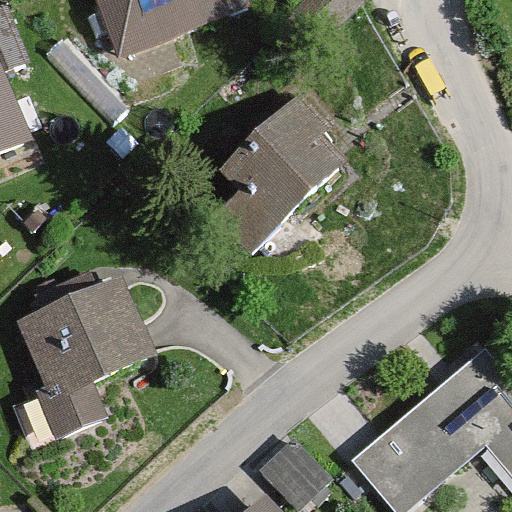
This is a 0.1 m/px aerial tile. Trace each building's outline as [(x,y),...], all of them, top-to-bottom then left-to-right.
[(247,0),(99,0),(122,66),(255,19),(247,0)] [(0,172),(34,158),(0,75),(0,172)] [(288,99),(204,180),(289,278),(385,195),(288,99)] [(126,292),(20,334),(64,444),(112,424),(100,393),(157,370),(126,292)] [(511,480),(511,388),(485,358),(356,472),(390,511),(418,511),(487,452),(511,480)] [(295,449),(263,481),(294,511),(310,511),(334,489),(295,449)]
